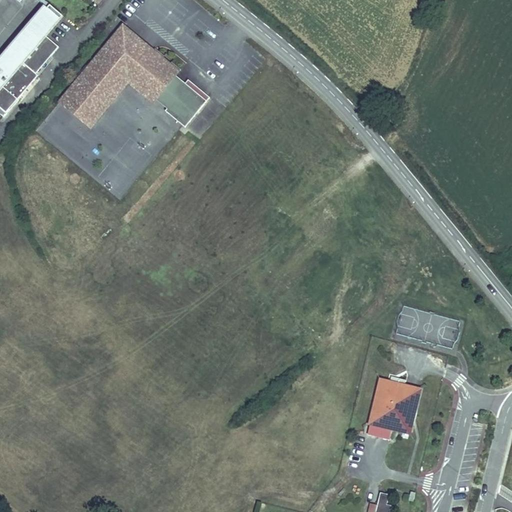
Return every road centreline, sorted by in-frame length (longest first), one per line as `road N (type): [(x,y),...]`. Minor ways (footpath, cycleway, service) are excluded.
road 1 (tertiary): [(511,307),(346,107),(222,0)]
road 2 (residential): [(438,511),(466,402),(509,406)]
